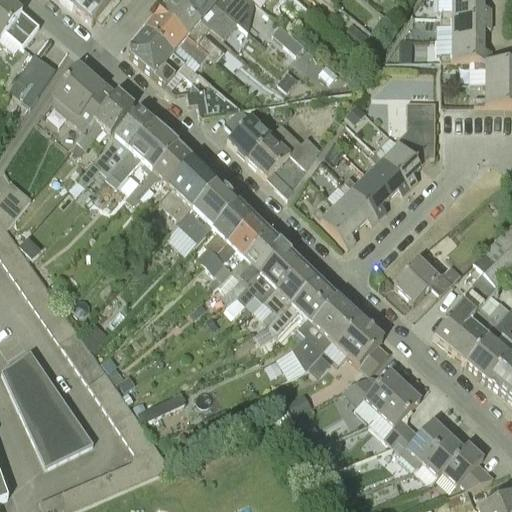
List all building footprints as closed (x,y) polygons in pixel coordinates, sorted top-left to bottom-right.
[(54,0),(72,15),(84,0),(54,0)] [(84,0),(72,15),(90,30),(114,2),(111,0),(84,0)] [(199,0),(173,0),(171,4),(208,37),(215,44),(230,26),(199,0)] [(253,9),(242,0),(199,0),(230,26),(245,40),(247,37),(253,9)] [(247,1),(248,0),(242,0),(253,9),(253,6),(247,1)] [(440,24),(489,24),(489,14),(482,14),(481,0),(451,0),(451,1),(450,1),(450,2),(437,2),(437,17),(440,17),(440,24)] [(19,52),(21,53),(38,33),(0,1),(0,48),(13,59),(19,52)] [(223,57),(204,41),(208,37),(171,4),(157,20),(206,63),(208,61),(215,67),(223,58),(222,58),(223,57)] [(199,70),(206,63),(157,20),(143,37),(171,61),(195,82),(197,80),(172,60),(178,53),(199,70)] [(450,46),(482,46),(482,34),(489,34),(489,24),(440,24),(440,31),(450,31),(450,46)] [(367,41),(351,28),(341,41),(356,54),(367,41)] [(191,87),(195,82),(171,61),(143,37),(128,54),(129,63),(164,93),(174,81),(177,76),(191,87)] [(303,53),(288,39),(278,50),(293,64),(303,53)] [(378,52),(370,45),(362,55),(370,62),(378,52)] [(489,67),(489,57),(482,57),(482,46),(450,46),(450,59),(439,59),(439,67),(473,67),(474,69),(489,67)] [(405,56),(394,56),(394,68),(405,68),(405,56)] [(7,97),(29,112),(54,76),(33,61),(7,97)] [(483,89),(511,89),(511,66),(489,67),(474,69),(473,74),(483,74),(483,89)] [(340,84),(324,70),(317,79),(333,92),(340,84)] [(82,138),(83,139),(117,100),(115,98),(102,114),(92,105),(101,94),(76,73),(50,104),(52,105),(49,109),(82,138)] [(285,98),(294,89),(283,79),(275,89),(285,98)] [(235,117),(242,116),(240,115),(239,115),(213,93),(200,96),(191,87),(189,97),(184,98),(187,111),(196,110),(198,121),(200,123),(235,117)] [(483,102),(473,102),(473,112),(511,111),(511,89),(483,89),(483,102)] [(109,141),(109,140),(112,142),(134,114),(117,100),(83,139),(82,138),(69,153),(78,161),(83,155),(84,156),(102,136),(109,141)] [(394,147),(419,173),(428,164),(433,164),(434,109),(406,109),(405,137),(394,147)] [(365,121),(356,110),(344,120),(352,131),(365,121)] [(103,185),(105,186),(120,168),(153,130),(134,114),(112,142),(113,143),(84,177),(75,188),(69,195),(76,202),(98,176),(106,182),(103,185)] [(226,148),(246,167),(270,141),(250,122),(249,123),(242,116),(235,117),(222,131),(232,140),(226,148)] [(140,173),(148,180),(175,150),(153,130),(120,168),(105,186),(115,194),(139,167),(143,169),(140,173)] [(270,141),(246,167),(265,185),(272,178),(292,197),(319,156),(306,143),(300,149),(280,130),(270,141)] [(373,158),(409,194),(416,187),(410,182),(419,173),(394,147),(394,148),(396,151),(386,160),(379,153),(373,158)] [(324,160),(334,170),(342,158),(332,148),(324,160)] [(153,187),(160,187),(170,196),(195,169),(175,150),(148,180),(125,205),(132,212),(153,187)] [(401,201),(409,194),(373,158),(369,163),(376,170),(366,179),(389,203),(396,196),(401,201)] [(158,209),(178,228),(216,189),(195,169),(170,196),(170,197),(158,209)] [(66,181),(75,188),(84,177),(76,170),(66,181)] [(342,188),(378,225),(385,218),(379,212),(389,203),(366,179),(355,190),(348,183),(342,188)] [(0,198),(21,216),(30,204),(10,187),(0,198)] [(371,232),(378,225),(342,188),(337,193),(345,201),(334,211),(357,234),(365,226),(371,232)] [(201,224),(211,234),(236,208),(216,189),(178,228),(168,240),(173,245),(178,240),(183,244),(201,224)] [(503,194),(490,205),(494,210),(507,199),(503,194)] [(0,225),(6,234),(21,216),(0,198),(0,225)] [(196,265),(205,274),(253,225),(236,208),(211,234),(210,236),(214,239),(203,252),(205,254),(196,265)] [(325,220),(318,213),(311,219),(346,255),(354,248),(349,242),(357,234),(334,211),(325,220)] [(234,258),(242,266),(268,239),(253,225),(205,274),(213,281),(234,258)] [(431,344),(447,356),(458,343),(457,341),(496,293),(495,292),(511,275),(511,229),(472,270),(481,279),(464,299),(467,301),(431,344)] [(0,239),(0,253),(13,244),(6,235),(0,239)] [(224,311),(225,312),(235,305),(284,254),(268,239),(242,266),(221,287),(217,291),(224,300),(228,296),(235,302),(224,311)] [(27,243),(18,252),(31,264),(40,255),(27,243)] [(0,253),(0,264),(1,267),(19,254),(13,244),(0,253)] [(1,267),(8,276),(26,264),(19,254),(1,267)] [(266,289),(273,296),(300,269),(284,254),(235,305),(225,312),(235,321),(266,289)] [(8,276),(14,286),(33,273),(26,264),(8,276)] [(426,275),(417,266),(392,291),(412,310),(429,292),(439,302),(460,281),(450,271),(442,280),(431,270),(426,275)] [(255,341),(250,343),(268,333),(316,285),(300,269),(273,296),(262,308),(271,317),(262,326),(267,332),(254,339),(255,341)] [(14,286),(21,295),(39,283),(33,273),(14,286)] [(72,294),(61,282),(48,294),(59,306),(72,294)] [(212,296),(217,291),(221,287),(216,282),(207,291),(212,296)] [(21,295),(28,305),(46,292),(39,283),(21,295)] [(296,336),(298,337),(307,327),(310,331),(335,303),(316,285),(268,333),(250,343),(253,349),(258,346),(259,347),(269,341),(273,344),(297,319),(305,327),(296,336)] [(28,305),(34,315),(53,302),(46,292),(28,305)] [(447,356),(464,370),(508,315),(491,301),(497,294),(496,293),(457,341),(458,343),(447,356)] [(34,315),(41,324),(59,312),(53,302),(34,315)] [(334,352),(359,326),(335,303),(310,331),(307,327),(298,337),(303,343),(291,356),(304,377),(323,357),(323,358),(331,349),(334,352)] [(464,370),(485,387),(507,361),(511,363),(511,362),(511,337),(510,336),(511,333),(511,311),(509,315),(508,315),(464,370)] [(41,324),(47,334),(66,321),(59,312),(41,324)] [(47,334),(54,343),(72,331),(66,321),(47,334)] [(352,370),(353,369),(368,383),(387,361),(377,352),(382,346),(359,326),(334,352),(331,349),(323,358),(337,371),(344,362),(352,370)] [(54,343),(61,353),(79,340),(72,331),(54,343)] [(61,353),(67,363),(86,350),(79,340),(61,353)] [(9,365),(24,356),(18,345),(2,354),(9,365)] [(67,363),(74,372),(92,360),(86,350),(67,363)] [(10,371),(17,381),(36,368),(29,358),(10,371)] [(74,372),(81,382),(99,369),(92,360),(74,372)] [(106,379),(116,372),(118,371),(110,361),(99,369),(105,379),(106,380),(106,379)] [(485,387),(511,410),(511,362),(511,363),(507,361),(485,387)] [(17,381),(23,391),(43,378),(36,368),(17,381)] [(81,382),(87,391),(105,379),(99,369),(81,382)] [(33,405),(30,401),(23,391),(17,381),(10,371),(0,378),(18,416),(33,405)] [(106,379),(114,390),(124,383),(116,372),(106,379)] [(362,406),(377,420),(404,392),(388,377),(374,392),(365,384),(342,398),(357,412),(362,406)] [(23,391),(30,401),(49,388),(43,378),(23,391)] [(87,391),(94,401),(112,389),(106,380),(105,379),(87,391)] [(136,386),(130,379),(114,390),(120,398),(136,386)] [(30,401),(33,405),(37,411),(56,397),(49,388),(30,401)] [(94,401),(100,411),(119,398),(112,389),(94,401)] [(392,453),(409,434),(400,426),(419,406),(404,392),(377,420),(392,434),(382,444),(391,453),(392,453)] [(37,411),(42,418),(44,420),(63,407),(56,397),(37,411)] [(126,409),(132,406),(126,397),(120,401),(125,408),(126,409)] [(100,411),(107,420),(125,408),(120,401),(119,398),(100,411)] [(179,399),(137,419),(141,429),(184,409),(179,399)] [(310,414),(302,399),(286,409),(294,423),(310,414)] [(141,404),(131,409),(136,418),(146,413),(141,404)] [(18,416),(23,428),(42,418),(37,411),(33,405),(18,416)] [(44,420),(50,429),(50,430),(70,417),(63,407),(44,420)] [(107,420),(114,430),(132,417),(126,409),(125,408),(107,420)] [(57,440),(67,435),(78,429),(70,417),(50,430),(57,440)] [(114,430),(120,440),(138,427),(132,417),(114,430)] [(23,428),(29,440),(50,429),(44,420),(42,418),(23,428)] [(316,446),(309,432),(303,423),(299,426),(296,427),(309,450),(316,446)] [(120,440),(127,449),(145,437),(138,427),(120,440)] [(391,453),(414,475),(415,475),(447,441),(432,427),(417,442),(409,434),(392,453),(391,453)] [(45,446),(56,441),(57,440),(50,430),(50,429),(29,440),(34,452),(45,446)] [(67,435),(78,457),(92,450),(78,429),(67,435)] [(67,462),(78,457),(67,435),(57,440),(56,441),(67,462)] [(127,449),(133,459),(152,446),(145,437),(127,449)] [(56,468),(67,462),(56,441),(45,446),(56,468)] [(427,491),(435,483),(436,484),(441,479),(440,479),(465,452),(465,451),(460,447),(457,450),(447,441),(415,475),(414,475),(412,477),(427,491)] [(44,473),(56,468),(45,446),(34,452),(44,473)] [(130,467),(139,488),(171,474),(152,446),(133,459),(130,467)] [(465,452),(440,479),(441,479),(456,493),(459,490),(466,495),(492,485),(477,470),(482,465),(466,450),(465,451),(465,452)] [(127,493),(139,488),(130,467),(118,472),(127,493)] [(116,498),(127,493),(118,472),(107,477),(116,498)] [(104,503),(116,498),(107,477),(95,482),(104,503)] [(93,508),(104,503),(95,482),(84,487),(93,508)] [(80,511),(82,511),(93,508),(84,487),(72,492),(80,511)] [(67,511),(80,511),(72,492),(61,497),(67,511)] [(53,511),(67,511),(61,497),(49,502),(53,511)] [(339,505),(335,498),(329,501),(332,509),(339,505)] [(511,511),(511,504),(510,501),(484,511),(511,511)] [(39,511),(53,511),(49,502),(38,507),(39,511)]
